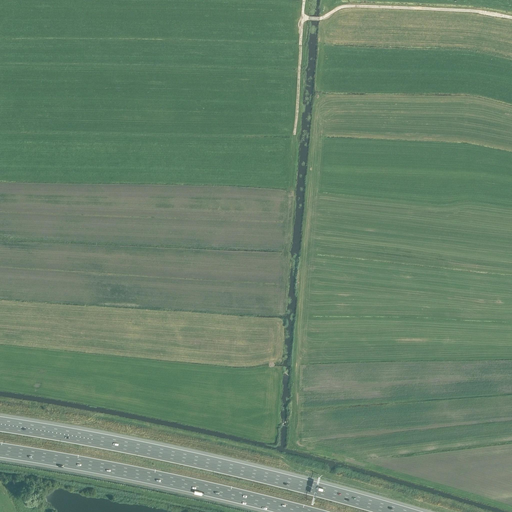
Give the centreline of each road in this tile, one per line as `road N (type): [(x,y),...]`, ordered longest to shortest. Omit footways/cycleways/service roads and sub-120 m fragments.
road 1 (motorway): [(397,511),(232,467),(0,423)]
road 2 (motorway): [(0,449),(304,511)]
